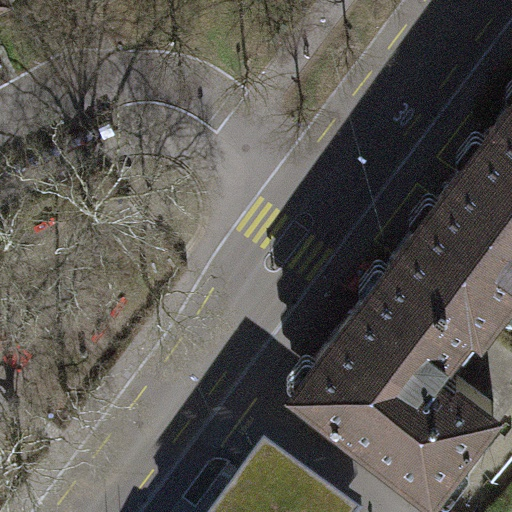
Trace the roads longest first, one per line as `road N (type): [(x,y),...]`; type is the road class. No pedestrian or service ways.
road 1 (secondary): [(75,511),(312,192)]
road 2 (residential): [(0,123),(58,97),(148,81),(187,94),(276,173),(312,192)]
road 3 (secondary): [(312,192),(462,0)]
